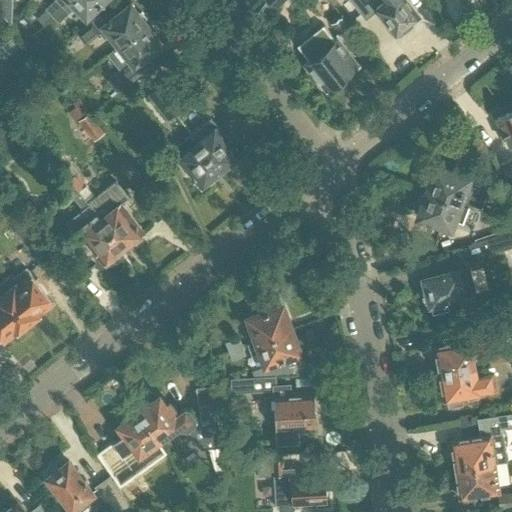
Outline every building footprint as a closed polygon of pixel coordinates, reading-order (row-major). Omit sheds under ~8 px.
[(52,16),(68,0),(54,0),(45,9),(52,16)] [(87,16),(102,0),(68,0),(52,16),(59,23),(76,5),(87,16)] [(86,44),(93,38),(100,33),(104,38),(109,34),(118,45),(147,23),(128,0),(124,0),(102,18),(99,14),(77,32),(86,44)] [(384,0),(375,7),(396,34),(418,16),(405,0),(384,0)] [(350,26),(350,25),(342,15),(331,24),(340,34),(350,26)] [(117,93),(142,73),(153,64),(146,56),(163,43),(147,23),(118,45),(107,54),(120,70),(107,80),(117,93)] [(327,86),(355,64),(333,36),(324,24),(311,33),(324,50),(308,63),(327,86)] [(0,89),(8,85),(1,74),(0,75),(0,89)] [(155,89),(175,114),(182,108),(162,83),(155,89)] [(169,119),(175,114),(155,89),(149,93),(169,119)] [(70,111),(77,119),(88,110),(79,99),(74,103),(77,106),(70,111)] [(511,112),(498,119),(511,146),(511,144),(511,158),(502,163),(509,174),(511,178),(511,112)] [(105,132),(90,113),(79,121),(93,141),(105,132)] [(194,137),(221,170),(240,154),(211,118),(198,128),(201,132),(194,137)] [(469,143),(473,148),(486,165),(496,159),(483,141),(470,124),(453,136),(461,148),(469,143)] [(145,131),(135,138),(147,156),(158,149),(145,131)] [(200,186),(221,170),(194,137),(188,142),(185,139),(172,149),(200,186)] [(429,190),(429,191),(460,203),(468,205),(481,208),(493,174),(471,166),(467,177),(438,166),(434,176),(428,179),(426,185),(429,190)] [(70,178),(124,247),(131,240),(135,242),(142,237),(141,233),(143,232),(129,214),(132,212),(125,203),(122,205),(121,203),(128,197),(116,181),(95,197),(86,185),(76,173),(70,178)] [(115,254),(124,247),(70,178),(62,184),(72,196),(78,191),(89,204),(67,222),(78,236),(81,234),(83,237),(81,241),(83,245),(86,248),(91,247),(103,263),(105,261),(109,262),(115,258),(115,254)] [(420,200),(423,205),(419,216),(451,228),(454,218),(463,221),(468,205),(460,203),(429,191),(428,192),(423,194),(420,200)] [(40,264),(52,256),(27,222),(16,230),(40,264)] [(449,305),(458,303),(456,297),(474,293),(477,292),(471,269),(482,266),(479,255),(511,246),(511,232),(452,248),(458,269),(424,277),(431,304),(432,304),(434,313),(450,308),(449,305)] [(87,277),(72,259),(62,267),(77,285),(87,277)] [(0,282),(0,284),(29,321),(31,320),(34,321),(40,317),(41,312),(54,302),(29,271),(18,280),(12,273),(0,282)] [(28,322),(29,321),(0,284),(0,334),(4,341),(18,330),(21,331),(27,327),(28,322)] [(249,344),(292,329),(283,304),(282,304),(279,296),(268,300),(271,308),(249,316),(257,340),(249,343),(249,344)] [(301,352),(292,329),(249,344),(252,353),(261,350),(265,364),(261,366),(264,376),(276,375),(294,374),(291,363),(302,359),(299,352),(301,352)] [(437,347),(442,373),(479,366),(477,356),(475,357),(472,340),(452,344),(451,335),(437,337),(439,346),(437,347)] [(229,351),(243,346),(240,337),(226,341),(229,351)] [(243,346),(229,351),(232,359),(246,354),(243,346)] [(491,364),(511,360),(509,350),(489,354),(491,364)] [(442,373),(447,399),(448,398),(450,407),(463,405),(462,396),(482,392),(482,391),(495,388),(493,374),(511,370),(511,359),(511,360),(491,364),(492,372),(480,374),(479,366),(442,373)] [(246,391),(273,389),(277,389),(276,383),(276,375),(264,376),(245,377),(231,378),(232,392),(246,391)] [(277,389),(273,389),(273,397),(292,395),(291,382),(276,383),(277,389)] [(159,395),(139,409),(160,439),(173,429),(178,436),(188,437),(191,435),(202,450),(209,448),(216,472),(225,470),(212,391),(196,392),(200,415),(197,417),(189,407),(184,406),(177,411),(168,400),(165,403),(159,395)] [(315,424),(312,394),(292,395),(273,397),(266,397),(267,412),(277,411),(278,426),(276,426),(277,445),(300,443),(298,425),(315,424)] [(118,424),(124,432),(112,441),(127,462),(110,474),(123,493),(131,487),(142,480),(138,475),(146,469),(147,464),(140,453),(160,439),(139,409),(118,424)] [(506,461),(508,461),(503,428),(511,427),(511,413),(483,417),(486,436),(460,439),(458,439),(452,439),(456,463),(458,465),(458,469),(507,462),(506,461)] [(257,447),(257,456),(274,455),(273,446),(257,447)] [(274,455),(257,456),(259,476),(303,473),(302,453),(274,455)] [(76,511),(82,511),(91,505),(85,498),(93,492),(68,460),(48,477),(76,511)] [(507,462),(458,469),(459,473),(457,475),(460,496),(467,495),(468,494),(498,490),(497,484),(509,482),(507,462)] [(276,505),(294,503),(327,501),(324,473),(292,475),(274,477),(276,505)] [(94,486),(113,511),(119,511),(131,504),(109,475),(94,486)] [(511,492),(498,494),(500,509),(511,506),(511,492)] [(49,511),(39,498),(29,505),(34,511),(25,511),(17,501),(2,511),(49,511)]
